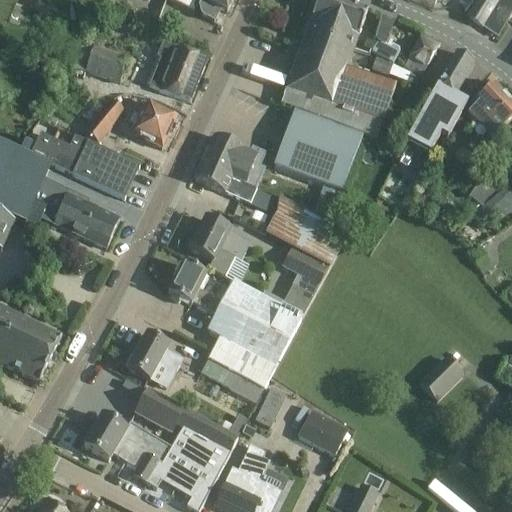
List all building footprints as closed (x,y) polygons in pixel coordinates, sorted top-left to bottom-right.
[(165,0),(193,14),(199,2),(202,3),(199,9),(201,18),(214,24),(220,13),(226,16),(233,0),(165,0)] [(331,0),(318,0),(300,53),(336,66),(334,71),(345,75),(346,72),(367,13),(331,0)] [(412,0),(432,9),(436,0),(467,0),(471,2),(472,0),(412,0)] [(511,0),(481,0),(479,3),(469,20),(481,28),(482,29),(490,16),(505,26),(511,15),(511,14),(511,13),(511,0)] [(391,46),(390,48),(385,46),(387,41),(376,36),(374,42),(376,43),(372,54),(393,66),(399,56),(399,51),(391,46)] [(403,71),(420,79),(440,45),(423,36),(403,71)] [(367,40),(363,51),(372,54),(376,43),(374,42),(367,40)] [(162,46),(147,86),(160,91),(159,92),(190,104),(207,60),(177,48),(175,51),(162,46)] [(74,71),(119,86),(128,60),(93,48),(92,50),(82,47),(74,71)] [(383,125),(395,89),(346,72),(345,75),(334,71),(336,66),(300,53),(281,106),(376,142),(382,125),(383,125)] [(447,142),(458,122),(467,105),(455,98),(474,64),(456,54),(438,88),(440,89),(408,147),(429,158),(440,138),(447,142)] [(389,78),(393,66),(375,61),(372,72),(389,78)] [(247,63),(242,74),(261,84),(257,92),(274,101),(284,80),(247,63)] [(487,147),(501,133),(511,123),(511,103),(495,85),(474,104),(477,107),(467,117),(475,126),(471,130),(487,147)] [(83,134),(98,146),(115,126),(114,125),(124,113),(110,102),(104,110),(90,126),(83,134)] [(132,138),(161,152),(177,120),(147,106),(143,115),(138,113),(133,123),(137,125),(132,138)] [(362,140),(295,115),(273,171),(324,190),(313,217),(330,226),(341,196),(362,140)] [(0,211),(26,223),(34,206),(44,182),(52,165),(51,164),(59,145),(39,136),(22,174),(7,167),(0,181),(0,211)] [(220,167),(217,175),(254,192),(262,175),(256,173),(264,156),(251,150),(249,155),(244,153),(244,152),(214,138),(204,160),(220,167)] [(124,202),(139,170),(73,139),(68,149),(59,145),(51,164),(52,165),(124,202)] [(256,193),(254,192),(217,175),(220,167),(204,160),(194,182),(224,196),(225,196),(250,207),(256,193)] [(481,209),(496,188),(483,179),(468,200),(481,209)] [(113,237),(119,222),(87,207),(89,202),(44,182),(34,206),(44,210),(58,216),(59,213),(113,237)] [(511,182),(502,192),(510,202),(511,199),(511,182)] [(291,253),(327,272),(342,244),(337,241),(338,233),(337,233),(336,233),(279,202),(277,212),(279,212),(265,239),(291,253)] [(44,210),(39,221),(39,222),(52,228),(88,243),(106,252),(113,237),(59,213),(58,216),(44,210)] [(0,253),(13,223),(0,217),(0,253)] [(190,253),(212,264),(208,273),(224,281),(233,261),(240,264),(249,246),(228,235),(229,234),(205,222),(190,253)] [(481,251),(469,260),(480,274),(492,265),(481,251)] [(280,312),(300,323),(327,272),(291,253),(282,270),(306,283),(300,294),(292,289),(280,312)] [(274,372),(300,323),(280,312),(233,287),(223,305),(199,293),(206,279),(182,267),(167,296),(191,308),(192,306),(216,319),(207,335),(219,342),(274,372)] [(0,366),(39,386),(61,341),(0,311),(0,366)] [(182,363),(165,353),(167,350),(146,338),(127,372),(149,384),(158,366),(176,376),(182,363)] [(274,372),(219,342),(208,363),(237,377),(263,392),(274,372)] [(420,386),(437,403),(461,378),(444,361),(420,386)] [(200,379),(228,394),(237,377),(208,363),(203,373),(200,379)] [(251,424),(251,425),(270,433),(287,404),(267,393),(251,424)] [(188,511),(200,511),(238,442),(192,417),(191,419),(150,395),(137,417),(178,441),(171,451),(131,427),(127,434),(101,419),(83,449),(108,464),(112,457),(137,472),(133,479),(188,511)] [(300,408),(296,415),(303,419),(307,412),(300,408)] [(313,414),(300,436),(336,456),(347,433),(335,427),(313,414)] [(222,492),(214,509),(218,511),(276,511),(285,495),(262,484),(275,458),(253,448),(240,477),(233,474),(227,486),(225,485),(222,492)] [(467,508),(474,500),(431,467),(424,474),(467,508)] [(370,511),(377,499),(359,490),(347,511),(370,511)]
